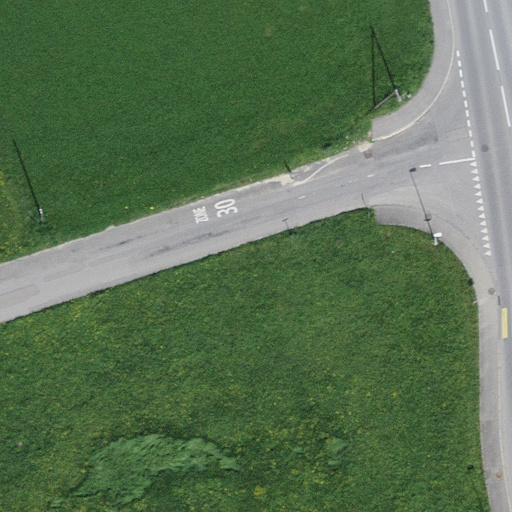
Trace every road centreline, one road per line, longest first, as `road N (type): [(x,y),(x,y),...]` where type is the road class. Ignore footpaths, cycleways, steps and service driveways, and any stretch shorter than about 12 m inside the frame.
road 1 (residential): [(0,294),(291,199),(511,144)]
road 2 (secondary): [(511,144),(486,0)]
